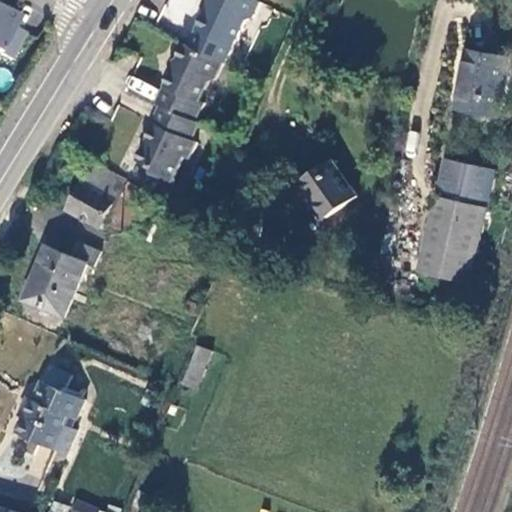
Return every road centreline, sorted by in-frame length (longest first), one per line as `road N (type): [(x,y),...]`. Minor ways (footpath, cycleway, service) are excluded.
road 1 (residential): [(275,511),(341,309),(235,271),(131,271),(0,195)]
road 2 (secondary): [(95,24),(0,185)]
